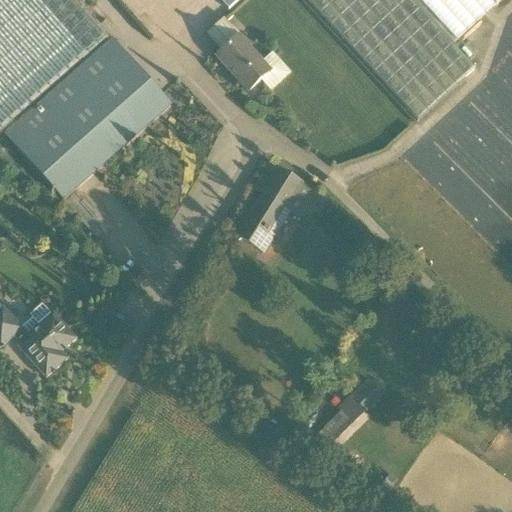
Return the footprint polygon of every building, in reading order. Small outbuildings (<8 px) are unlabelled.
[(0,0),(0,134),(108,39),(73,0),(0,0)] [(304,0),(417,122),(474,70),(453,47),(503,0),(304,0)] [(261,64),(238,38),(222,53),(216,58),(248,93),(261,82),(270,92),(290,74),(273,54),(261,64)] [(4,136),(64,202),(170,109),(111,42),(4,136)] [(322,197),(316,193),(271,165),(255,190),(272,201),(264,214),(255,208),(236,238),(263,255),(288,214),(299,220),(305,225),(322,197)] [(3,309),(2,310),(0,311),(0,351),(14,339),(18,344),(15,346),(45,381),(68,361),(61,354),(77,341),(53,313),(50,316),(41,306),(29,316),(38,326),(27,336),(3,309)] [(351,426),(382,396),(368,382),(352,397),(337,412),(351,426)]
